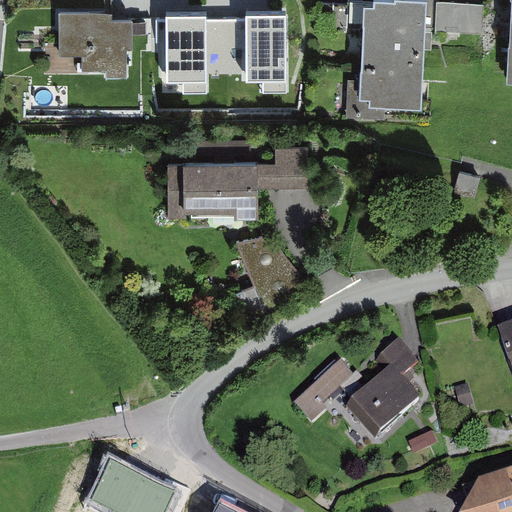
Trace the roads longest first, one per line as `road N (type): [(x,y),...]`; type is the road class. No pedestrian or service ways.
road 1 (residential): [(511,268),(380,294),(302,323),(233,363),(198,396),(188,422)]
road 2 (unclassified): [(188,422),(0,444)]
road 3 (residential): [(188,422),(194,446),(283,511)]
